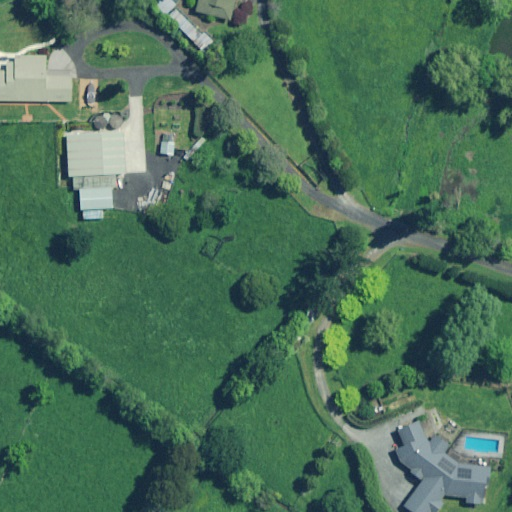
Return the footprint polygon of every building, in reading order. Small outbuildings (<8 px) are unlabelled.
[(235,0),(198,0),(196,12),(230,21),(235,0)] [(0,100),(71,102),(72,71),(45,71),(45,57),(16,56),(15,63),(5,62),(5,72),(0,71),(0,100)] [(98,80),(80,80),(79,110),(97,111),(98,80)] [(127,97),(129,126),(123,126),(123,132),(66,136),(69,177),(145,173),(143,128),(141,96),(127,97)] [(106,129),(106,118),(94,118),(94,128),(106,129)] [(174,143),(161,142),(160,154),(173,155),(174,143)] [(112,209),(111,188),(80,189),(80,210),(112,209)] [(404,506),(411,511),(431,511),(444,495),(466,499),(465,503),(483,506),(489,468),(455,462),(446,455),(448,446),(435,435),(428,444),(418,421),(399,429),(405,446),(394,451),(403,466),(411,472),(423,481),(404,506)]
